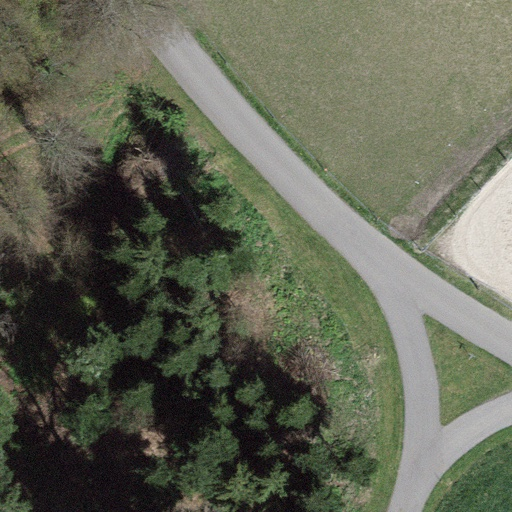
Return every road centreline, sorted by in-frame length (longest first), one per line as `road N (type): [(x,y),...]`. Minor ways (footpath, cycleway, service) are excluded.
road 1 (tertiary): [(138,0),(286,174),(394,272)]
road 2 (tertiary): [(394,272),(422,390),(416,483)]
road 3 (tertiary): [(394,272),(511,344)]
road 4 (unclassified): [(511,408),(439,453),(416,483)]
